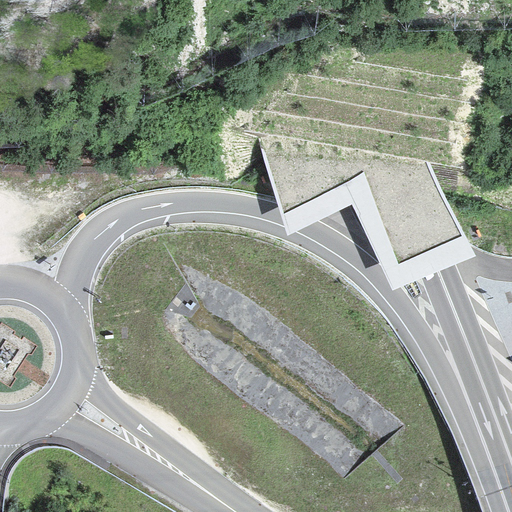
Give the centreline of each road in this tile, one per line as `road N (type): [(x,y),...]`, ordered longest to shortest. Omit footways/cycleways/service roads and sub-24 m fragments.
road 1 (trunk): [(61,307),(91,242),(138,210),(206,202),(266,211),(306,228),(365,267),(409,318),(508,511)]
road 2 (trunk): [(511,462),(428,243),(317,0)]
road 3 (tertiary): [(48,414),(207,491)]
road 4 (tertiary): [(207,491),(76,375)]
